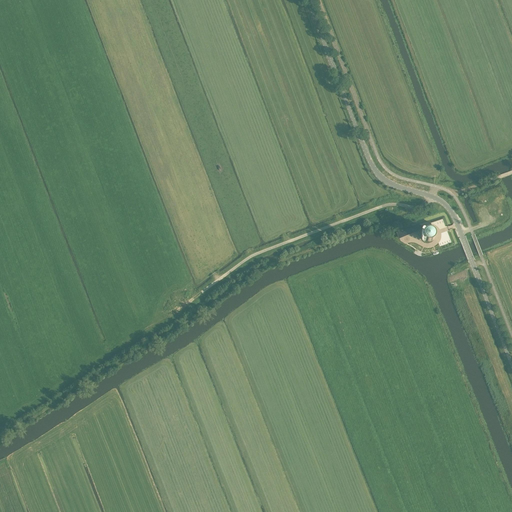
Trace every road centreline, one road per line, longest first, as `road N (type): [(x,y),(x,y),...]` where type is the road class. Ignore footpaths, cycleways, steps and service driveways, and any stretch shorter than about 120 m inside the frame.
road 1 (unclassified): [(511,366),(449,209),(384,180),(371,165),(307,0)]
road 2 (track): [(414,207),(383,205),(249,257),(108,352)]
road 3 (track): [(511,399),(462,270),(482,260)]
